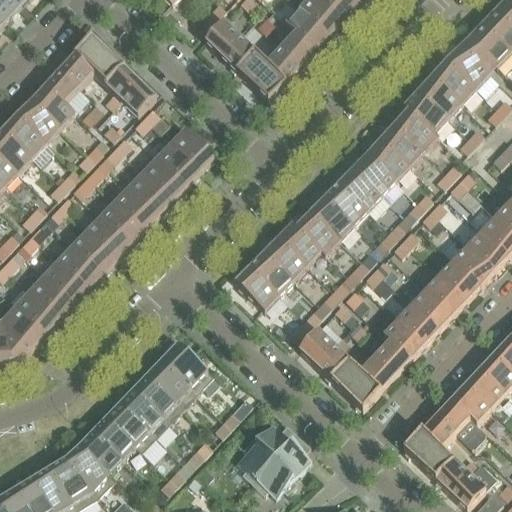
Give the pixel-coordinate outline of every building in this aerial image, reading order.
[(19,16),(1,0),(0,0),(0,25),(6,31),(19,16)] [(34,0),(1,0),(19,16),(34,0)] [(184,0),(159,0),(172,13),(184,0)] [(359,15),(342,0),(316,0),(315,2),(345,30),(359,15)] [(373,1),(372,0),(342,0),(359,15),(373,1)] [(345,30),(315,2),(301,16),(331,45),(345,30)] [(511,4),(510,2),(496,17),(511,32),(511,4)] [(258,13),(248,4),(241,11),(251,20),(258,13)] [(218,27),(227,18),(219,11),(210,20),(218,27)] [(331,45),(301,16),(286,32),(296,42),(297,41),(316,60),(331,45)] [(511,59),(511,32),(496,17),(482,32),(511,60),(511,59)] [(209,36),(218,27),(210,20),(202,29),(209,36)] [(266,41),(275,32),(267,25),(258,34),(266,41)] [(247,52),(239,45),(223,30),(205,49),(237,80),(255,60),(247,52)] [(511,60),(482,32),(464,50),(461,53),(491,82),(494,79),(511,60)] [(247,52),(256,43),(248,36),(239,45),(247,52)] [(287,91),(316,60),(297,41),(296,42),(268,72),(287,91)] [(125,74),(93,43),(75,62),(94,81),(106,93),(125,74)] [(491,82),(461,53),(447,69),(476,97),(491,82)] [(287,91),(268,72),(255,60),(237,80),(269,110),(287,91)] [(65,111),(94,81),(75,62),(45,94),(65,111)] [(476,97),(447,69),(432,83),(462,112),(476,97)] [(157,104),(141,89),(125,74),(106,93),(115,101),(122,108),(138,124),(157,104)] [(462,112),(432,83),(418,98),(448,127),(462,112)] [(76,121),(65,111),(45,94),(31,108),(61,137),(76,121)] [(448,127),(418,98),(404,113),(439,145),(435,141),(448,127)] [(122,108),(115,101),(106,110),(113,117),(122,108)] [(504,123),(511,114),(511,113),(505,107),(496,116),(504,123)] [(61,137),(31,108),(17,123),(47,152),(61,137)] [(95,128),(103,119),(96,112),(87,121),(95,128)] [(439,145),(404,113),(408,118),(395,132),(425,160),(439,145)] [(504,123),(496,116),(488,125),(495,132),(504,123)] [(152,133),(160,124),(153,117),(144,126),(152,133)] [(47,152),(17,123),(3,138),(33,166),(47,152)] [(152,133),(144,126),(135,135),(143,142),(152,133)] [(425,160),(395,132),(381,146),(410,175),(425,160)] [(121,142),(111,133),(104,140),(114,149),(121,142)] [(484,144),(477,136),(468,145),(476,153),(484,144)] [(216,165),(186,137),(172,152),(202,180),(216,165)] [(33,166),(3,138),(0,141),(0,163),(19,181),(33,166)] [(203,140),(198,145),(207,153),(212,149),(203,140)] [(476,153),(468,145),(459,155),(467,162),(476,153)] [(124,162),(132,153),(125,146),(116,155),(124,162)] [(410,175),(381,146),(366,161),(396,190),(410,175)] [(509,167),(511,163),(511,151),(511,150),(502,159),(509,167)] [(202,180),(172,152),(158,167),(188,195),(202,180)] [(95,169),(104,160),(96,153),(87,162),(95,169)] [(115,171),(124,162),(116,155),(107,164),(115,171)] [(501,176),(509,167),(502,159),(493,169),(501,176)] [(396,190),(366,161),(352,176),(382,205),(396,190)] [(86,178),(95,169),(87,162),(79,171),(86,178)] [(19,181),(0,163),(0,191),(5,196),(19,181)] [(188,195),(158,167),(144,181),(173,210),(188,195)] [(453,187),(462,179),(454,171),(446,180),(453,187)] [(104,183),(97,176),(88,185),(95,192),(104,183)] [(382,205),(352,176),(338,191),(368,219),(382,205)] [(453,187),(446,180),(437,189),(444,197),(453,187)] [(467,196),(475,187),(468,180),(459,189),(467,196)] [(173,210),(144,181),(130,196),(159,225),(173,210)] [(67,198),(75,189),(68,182),(59,191),(67,198)] [(87,201),(95,192),(88,185),(79,194),(87,201)] [(467,196),(459,189),(451,198),(458,206),(467,196)] [(58,208),(67,198),(59,191),(51,201),(58,208)] [(368,219),(338,191),(324,206),(354,234),(368,219)] [(159,225),(130,196),(115,211),(145,239),(159,225)] [(425,217),(434,208),(426,201),(417,210),(425,217)] [(67,222),(76,213),(68,205),(60,214),(67,222)] [(354,234),(324,206),(310,220),(340,249),(354,234)] [(425,217),(417,210),(409,219),(416,226),(425,217)] [(439,226),(447,217),(440,210),(431,219),(439,226)] [(511,210),(497,225),(511,239),(511,210)] [(145,239),(115,211),(101,226),(131,254),(145,239)] [(39,228),(47,219),(40,212),(31,221),(39,228)] [(59,231),(67,222),(60,214),(51,224),(59,231)] [(430,235),(439,226),(431,219),(423,228),(430,235)] [(340,249),(310,220),(297,235),(292,230),(325,264),(340,249)] [(30,237),(39,228),(31,221),(23,230),(30,237)] [(511,261),(511,239),(497,225),(483,240),(509,265),(511,261)] [(131,254),(101,226),(87,241),(117,269),(131,254)] [(325,264),(292,230),(278,246),(308,274),(321,260),(325,264)] [(397,247),(405,238),(398,230),(389,239),(397,247)] [(39,251),(48,242),(40,235),(32,244),(39,251)] [(397,247),(389,239),(381,248),(388,256),(397,247)] [(411,256),(419,246),(412,239),(403,248),(411,256)] [(509,265),(483,240),(469,255),(495,280),(509,265)] [(11,258),(19,248),(12,241),(3,251),(11,258)] [(117,269),(87,241),(73,255),(103,284),(117,269)] [(31,260),(39,251),(32,244),(23,253),(31,260)] [(308,274),(278,246),(264,261),(294,289),(308,274)] [(402,265),(411,256),(403,248),(394,257),(402,265)] [(0,264),(2,267),(11,258),(3,251),(0,253),(0,264)] [(103,284),(73,255),(59,270),(89,299),(103,284)] [(495,280),(469,255),(455,270),(481,294),(495,280)] [(369,276),(377,267),(370,260),(361,269),(369,276)] [(294,289),(264,261),(250,275),(279,304),(294,289)] [(11,281),(20,271),(12,264),(4,273),(11,281)] [(369,276),(361,269),(352,278),(360,285),(369,276)] [(382,285),(391,276),(384,269),(375,278),(382,285)] [(89,299),(59,270),(45,285),(75,313),(89,299)] [(481,294),(455,270),(441,284),(467,309),(481,294)] [(0,287),(2,290),(11,281),(4,273),(0,277),(0,287)] [(279,304),(250,275),(235,291),(265,319),(279,304)] [(374,294),(382,285),(375,278),(366,287),(374,294)] [(467,309),(441,284),(427,299),(453,324),(467,309)] [(75,313),(45,285),(31,300),(61,328),(75,313)] [(349,297),(342,289),(333,298),(341,306),(349,297)] [(341,306),(333,298),(324,308),(332,315),(341,306)] [(354,315),(363,306),(355,299),(346,308),(354,315)] [(453,324),(427,299),(413,314),(439,339),(453,324)] [(61,328),(31,300),(17,314),(47,343),(61,328)] [(352,321),(342,312),(335,320),(344,329),(352,321)] [(47,343),(17,314),(3,330),(25,366),(47,343)] [(439,339),(413,314),(399,329),(425,354),(439,339)] [(321,326),(313,319),(305,328),(312,335),(321,326)] [(312,335),(305,328),(296,337),(304,344),(312,335)] [(425,354),(399,329),(384,344),(391,350),(411,368),(425,354)] [(0,373),(25,366),(3,330),(0,330),(0,373)] [(360,350),(369,341),(361,333),(352,343),(360,350)] [(341,361),(334,354),(318,338),(299,358),(331,388),(349,369),(341,361)] [(341,361),(350,352),(343,344),(334,354),(341,361)] [(511,352),(508,348),(494,363),(511,380),(511,352)] [(208,379),(178,350),(160,369),(196,403),(203,396),(214,384),(208,379)] [(381,400),(411,368),(391,350),(362,380),(381,400)] [(511,395),(511,380),(494,363),(479,377),(506,402),(511,395)] [(196,403),(160,369),(146,383),(183,417),(196,403)] [(381,400),(362,380),(349,369),(331,388),(363,418),(381,400)] [(506,402),(479,377),(465,392),(492,417),(503,428),(511,418),(511,408),(509,405),(503,412),(500,409),(506,402)] [(183,417),(146,383),(133,397),(169,432),(183,417)] [(492,417),(465,392),(451,407),(477,432),(492,417)] [(169,432),(133,397),(119,411),(156,446),(169,432)] [(231,437),(240,428),(254,413),(247,406),(233,420),(224,429),(231,437)] [(441,456),(470,426),(477,432),(451,407),(422,438),(441,457),(441,456)] [(156,446),(119,411),(106,425),(142,461),(156,446)] [(142,461),(106,425),(92,440),(123,469),(136,455),(142,461)] [(223,446),(231,437),(224,429),(215,439),(223,446)] [(253,492),(299,444),(287,432),(281,439),(274,432),(257,449),(254,446),(243,457),(247,460),(238,470),(246,478),(243,481),(253,492)] [(454,468),(441,456),(441,457),(422,438),(404,457),(435,487),(454,468)] [(123,469),(92,440),(79,454),(115,488),(116,488),(110,482),(123,469)] [(294,487),(312,468),(305,461),(311,455),(299,444),(253,492),(264,502),(268,498),(276,506),(284,498),(287,501),(297,491),(294,487)] [(213,456),(205,449),(197,458),(204,465),(213,456)] [(115,488),(79,454),(67,467),(98,506),(115,488)] [(196,474),(204,465),(197,458),(188,467),(196,474)] [(88,511),(98,506),(67,467),(52,475),(72,511),(88,511)] [(470,483),(478,474),(471,467),(462,476),(470,483)] [(470,483),(462,476),(454,468),(435,487),(461,511),(472,511),(486,498),(470,483)] [(72,511),(52,475),(35,485),(49,511),(72,511)] [(215,484),(207,475),(198,484),(207,492),(215,484)] [(177,494),(186,484),(178,477),(170,486),(177,494)] [(49,511),(35,485),(18,495),(27,511),(49,511)] [(169,503),(177,494),(170,486),(161,496),(169,503)] [(507,507),(511,501),(511,494),(508,491),(499,500),(507,507)] [(27,511),(18,495),(1,505),(4,511),(27,511)] [(500,511),(502,511),(493,502),(483,511),(500,511)]
